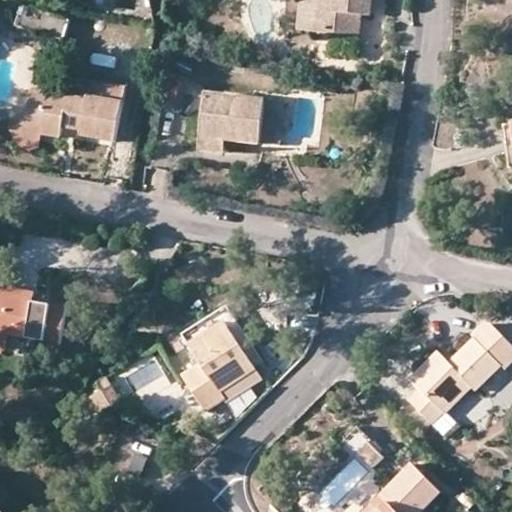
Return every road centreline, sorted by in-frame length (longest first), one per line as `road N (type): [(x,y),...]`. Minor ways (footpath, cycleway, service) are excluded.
road 1 (residential): [(388,261),(0,185)]
road 2 (residential): [(388,261),(348,342),(201,486)]
road 3 (residential): [(435,0),(388,261)]
road 4 (residential): [(511,281),(388,261)]
